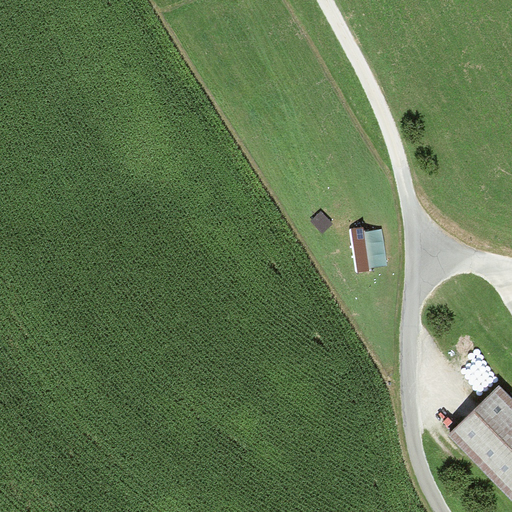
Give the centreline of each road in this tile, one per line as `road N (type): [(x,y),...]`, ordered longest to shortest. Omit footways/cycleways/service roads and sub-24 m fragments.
road 1 (unclassified): [(441,511),(420,469),(408,393),(424,248)]
road 2 (track): [(323,0),(393,135),(424,248)]
